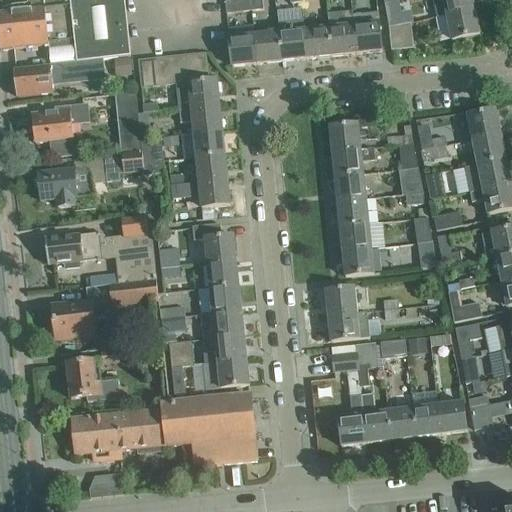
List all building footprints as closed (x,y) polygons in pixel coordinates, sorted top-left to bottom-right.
[(69,0),(75,45),(77,64),(130,58),(123,0),(69,0)] [(252,13),(250,0),(231,0),(233,15),(252,13)] [(261,0),(250,0),(252,13),(263,12),(261,0)] [(409,3),(409,0),(387,5),(390,31),(411,26),(411,25),(405,26),(403,3),(409,3)] [(475,12),(472,0),(443,0),(447,18),(475,12)] [(0,39),(1,52),(21,50),(39,48),(39,46),(48,45),(44,1),(35,2),(36,11),(0,15),(0,39)] [(480,36),(475,12),(447,18),(452,42),(480,36)] [(357,56),(353,20),(352,16),(328,18),(329,29),(332,58),(357,56)] [(378,17),(353,20),(357,56),(382,53),(380,33),(379,24),(378,17)] [(411,26),(390,31),(392,52),(414,50),(411,26)] [(332,58),(329,29),(304,31),(307,61),(332,58)] [(304,31),(279,34),(282,63),(307,61),(304,31)] [(282,63),(279,34),(254,36),(257,66),(282,63)] [(257,66),(254,36),(229,39),(232,68),(257,66)] [(195,84),(208,83),(205,55),(192,57),(195,84)] [(195,84),(192,57),(178,58),(181,86),(195,84)] [(178,58),(165,59),(168,87),(177,86),(181,86),(178,58)] [(165,59),(153,61),(156,88),(168,87),(165,59)] [(133,76),(131,60),(115,61),(117,77),(133,76)] [(156,88),(153,61),(138,62),(141,90),(156,88)] [(52,68),(51,68),(16,72),(18,99),(53,95),(51,81),(66,79),(66,77),(82,75),(81,65),(77,65),(52,68)] [(129,82),(113,84),(114,96),(130,94),(129,82)] [(195,84),(181,86),(177,86),(179,112),(190,111),(220,108),(217,82),(208,83),(195,84)] [(142,154),(140,142),(140,140),(140,139),(138,125),(135,93),(130,94),(114,96),(121,156),(142,154)] [(157,104),(142,105),(143,115),(148,115),(158,114),(157,104)] [(36,145),(56,143),(72,141),(71,125),(87,123),(86,110),(82,111),(81,108),(56,110),(56,114),(32,117),(36,145)] [(223,132),(220,108),(190,111),(193,135),(223,132)] [(473,143),(501,137),(496,112),(468,118),(473,143)] [(150,124),(138,125),(140,139),(151,138),(150,124)] [(332,154),(361,151),(358,126),(330,129),(332,154)] [(401,147),(415,146),(412,128),(406,128),(407,138),(390,139),(390,148),(401,147)] [(223,132),(193,135),(195,160),(225,156),(223,132)] [(166,138),(167,147),(176,146),(175,137),(166,138)] [(501,137),(473,143),(478,167),(506,161),(501,137)] [(446,149),(446,148),(445,139),(430,142),(432,151),(446,149)] [(142,154),(121,156),(103,159),(106,185),(118,184),(117,180),(142,177),(142,181),(164,179),(160,140),(140,142),(142,154)] [(415,146),(401,147),(404,172),(420,170),(415,146)] [(447,157),(446,149),(432,151),(422,154),(423,162),(447,157)] [(363,176),(361,151),(332,154),(335,179),(363,176)] [(225,156),(195,160),(197,175),(198,185),(228,181),(225,156)] [(506,161),(478,167),(483,191),(511,185),(506,161)] [(420,170),(404,172),(401,172),(403,197),(406,197),(424,195),(420,170)] [(59,210),(75,208),(74,200),(100,197),(97,171),(39,178),(42,203),(58,202),(59,210)] [(171,188),(198,185),(197,175),(170,178),(171,188)] [(363,176),(335,179),(338,204),(366,201),(363,176)] [(230,207),(228,181),(198,185),(199,197),(201,210),(230,207)] [(432,202),(446,199),(444,185),(430,188),(432,202)] [(511,211),(511,190),(511,185),(483,191),(488,216),(511,211)] [(424,195),(406,197),(407,208),(426,206),(424,195)] [(366,201),(338,204),(340,228),(368,226),(366,201)] [(427,211),(417,212),(418,221),(427,221),(429,220),(427,211)] [(438,234),(465,229),(462,215),(435,220),(438,234)] [(104,235),(98,235),(46,241),(49,267),(118,259),(120,276),(91,279),(92,288),(156,281),(151,237),(149,237),(147,218),(122,221),(124,238),(105,240),(104,235)] [(417,222),(418,245),(428,244),(427,221),(418,221),(417,222)] [(220,226),(201,228),(194,229),(195,245),(205,244),(208,266),(236,263),(234,238),(222,239),(220,226)] [(368,226),(340,228),(343,253),(371,251),(368,226)] [(511,229),(492,234),(483,236),(488,261),(497,259),(511,256),(511,229)] [(447,238),(436,240),(443,271),(453,268),(451,257),(447,238)] [(400,248),(400,258),(413,257),(413,247),(400,248)] [(373,276),(371,251),(343,253),(346,279),(373,276)] [(162,271),(182,269),(180,253),(160,256),(162,271)] [(511,281),(511,256),(497,259),(503,284),(511,281)] [(435,257),(420,259),(422,272),(437,270),(435,257)] [(236,263),(208,266),(210,291),(239,288),(236,263)] [(183,282),(182,269),(162,271),(163,284),(183,282)] [(449,295),(462,292),(477,289),(475,280),(448,285),(449,295)] [(511,281),(503,284),(508,308),(511,307),(511,281)] [(126,285),(87,290),(87,291),(112,288),(113,302),(114,310),(115,310),(130,308),(129,301),(144,299),(144,302),(159,300),(157,282),(126,285)] [(242,312),(239,288),(210,291),(213,316),(242,312)] [(329,319),(358,316),(355,290),(326,293),(329,319)] [(465,307),(462,292),(449,295),(455,326),(483,321),(480,304),(465,307)] [(57,341),(76,339),(80,338),(81,342),(94,340),(93,337),(97,336),(95,320),(106,319),(106,316),(115,314),(115,310),(114,310),(113,302),(53,309),(57,341)] [(397,302),(383,303),(384,313),(398,312),(397,302)] [(185,318),(185,308),(162,310),(162,320),(185,318)] [(242,312),(213,316),(202,317),(205,342),(215,341),(244,337),(242,312)] [(398,312),(384,313),(385,323),(399,322),(398,312)] [(360,341),(358,316),(329,319),(331,344),(360,341)] [(176,343),(173,320),(162,322),(164,345),(176,343)] [(511,325),(511,326),(497,329),(502,354),(511,351),(511,325)] [(479,326),(455,330),(461,362),(473,360),(469,342),(481,340),(479,326)] [(215,341),(217,353),(205,354),(206,366),(218,365),(247,362),(244,337),(215,341)] [(431,338),(431,348),(451,347),(451,337),(431,338)] [(119,340),(101,342),(102,352),(120,350),(119,340)] [(410,342),(412,357),(424,356),(422,341),(410,342)] [(405,343),(380,346),(380,347),(382,362),(407,359),(405,343)] [(195,367),(192,344),(171,347),(173,369),(195,367)] [(360,389),(370,388),(368,371),(378,370),(376,346),(357,348),(357,356),(359,372),(357,372),(360,389)] [(120,350),(102,352),(103,361),(125,359),(125,350),(120,350)] [(511,351),(502,354),(507,379),(511,377),(511,351)] [(357,372),(359,372),(357,356),(333,358),(335,374),(357,372)] [(466,386),(480,383),(476,360),(461,363),(466,386)] [(247,362),(218,365),(221,391),(249,388),(247,362)] [(386,387),(395,386),(392,363),(383,364),(386,387)] [(68,366),(68,369),(71,401),(88,399),(88,404),(120,401),(117,382),(95,384),(93,364),(68,366)] [(175,397),(184,397),(181,369),(172,370),(175,397)] [(388,414),(384,415),(382,394),(361,396),(364,417),(368,445),(392,442),(388,414)] [(122,461),(121,452),(167,447),(167,448),(194,445),(196,470),(257,464),(251,398),(163,406),(164,412),(73,422),(77,457),(104,454),(105,462),(122,461)] [(487,398),(469,402),(471,412),(489,408),(487,398)] [(491,419),(511,414),(511,402),(489,408),(471,412),(475,432),(493,428),(491,419)] [(464,405),(438,408),(441,435),(467,432),(464,405)] [(441,435),(438,408),(413,411),(416,439),(441,435)] [(413,411),(388,414),(392,442),(416,439),(413,411)] [(368,445),(364,417),(338,420),(342,449),(368,445)]
